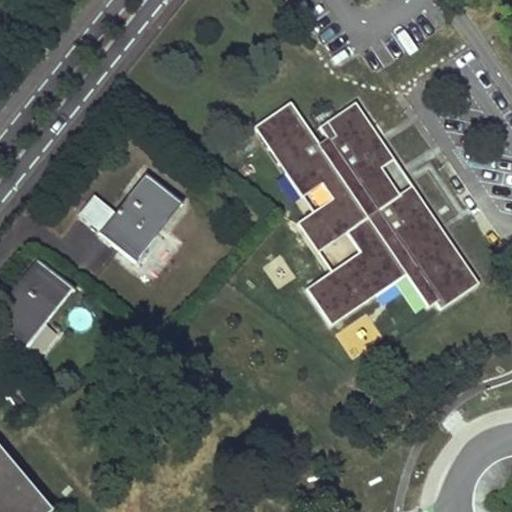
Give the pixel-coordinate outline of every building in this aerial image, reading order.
[(307,289),(332,326),(407,275),(434,315),(480,284),(413,186),(400,195),(382,168),(395,159),(356,103),(313,133),(292,102),(255,127),(303,197),(323,184),(333,199),(299,223),(319,252),(357,226),(371,246),(307,289)] [(179,208),(143,180),(114,215),(98,236),(134,264),(179,208)] [(76,218),(98,236),(114,215),(93,198),(76,218)] [(72,292),(38,263),(0,309),(0,331),(23,351),(72,292)] [(0,511),(48,511),(0,454),(0,511)]
